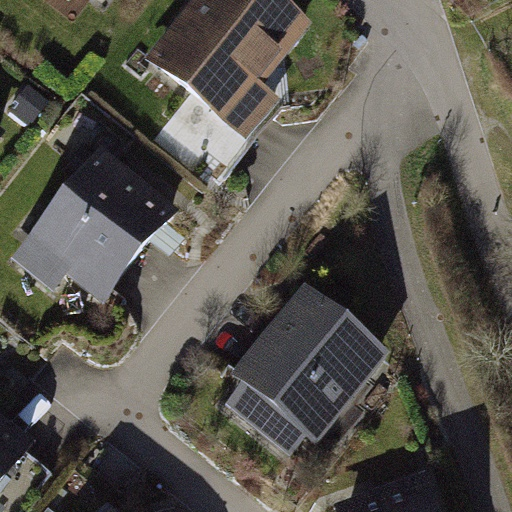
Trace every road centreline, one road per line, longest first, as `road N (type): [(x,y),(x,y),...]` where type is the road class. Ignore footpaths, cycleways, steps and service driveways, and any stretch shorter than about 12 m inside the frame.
road 1 (track): [(496,511),(395,241),(377,101)]
road 2 (residential): [(511,273),(426,41),(382,0)]
